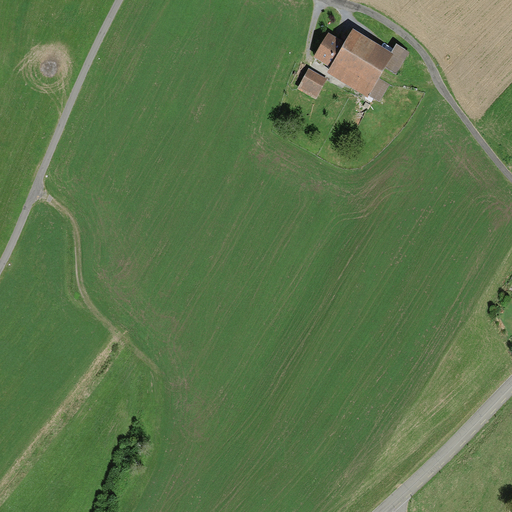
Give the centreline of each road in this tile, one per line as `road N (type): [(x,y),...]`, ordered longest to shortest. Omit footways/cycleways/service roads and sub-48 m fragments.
road 1 (track): [(117,0),(0,265)]
road 2 (track): [(511,177),(440,88),(417,43),(337,0)]
road 3 (residential): [(511,382),(393,499)]
